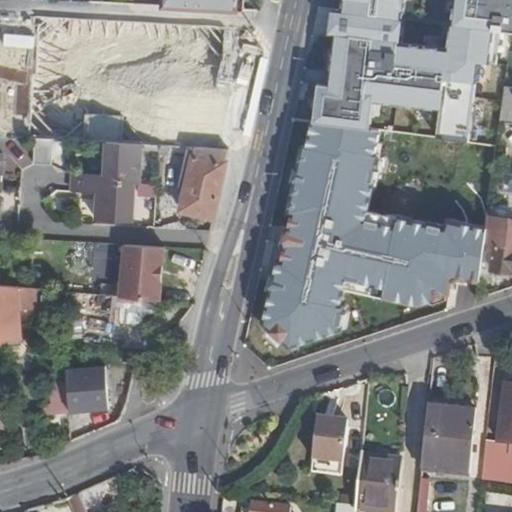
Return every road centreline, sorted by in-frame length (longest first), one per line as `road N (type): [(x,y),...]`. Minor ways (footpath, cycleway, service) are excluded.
road 1 (secondary): [(270,110),(254,147),(193,423)]
road 2 (tertiary): [(511,312),(217,416)]
road 3 (secondary): [(217,416),(270,110)]
road 4 (tertiary): [(193,423),(0,492)]
